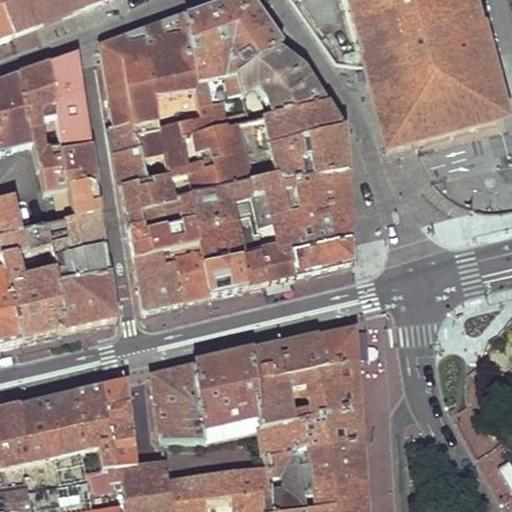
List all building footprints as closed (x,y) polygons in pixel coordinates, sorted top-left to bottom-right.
[(0,0),(0,15),(11,40),(87,11),(101,6),(96,0),(0,0)] [(511,0),(348,0),(366,64),(362,69),(384,154),(415,146),(496,125),(461,0),(511,0)] [(208,14),(182,23),(195,100),(199,111),(215,110),(213,90),(237,85),(244,79),(276,53),(280,49),(265,27),(252,8),(237,4),(208,14)] [(0,44),(11,40),(0,15),(0,44)] [(99,52),(97,56),(110,132),(129,128),(136,154),(145,187),(169,182),(170,187),(186,182),(185,176),(180,149),(189,147),(232,137),(248,132),(244,121),(229,125),(225,110),(215,110),(199,111),(200,125),(160,134),(156,113),(174,110),(173,104),(195,100),(182,23),(134,40),(114,47),(99,52)] [(288,63),(276,53),(244,79),(269,108),(270,125),(324,107),(300,71),(288,63)] [(56,163),(88,155),(80,108),(73,60),(59,64),(45,69),(52,123),(55,151),(56,163)] [(32,74),(18,79),(28,150),(37,199),(50,197),(60,196),(56,163),(55,151),(41,152),(39,124),(52,123),(45,69),(32,74)] [(0,154),(28,150),(18,79),(3,85),(0,86),(0,154)] [(279,224),(348,214),(347,197),(341,134),(333,121),(324,107),(270,125),(259,129),(276,187),(249,192),(256,220),(259,232),(279,229),(279,224)] [(110,147),(113,160),(136,154),(129,128),(110,132),(107,133),(110,147)] [(189,206),(249,192),(232,137),(189,147),(194,173),(185,176),(186,182),(170,187),(175,210),(189,206)] [(116,177),(119,193),(145,187),(136,154),(113,160),(116,177)] [(60,196),(93,188),(90,172),(88,155),(56,163),(60,196)] [(124,224),(126,236),(138,234),(180,224),(192,222),(189,206),(175,210),(170,187),(169,182),(145,187),(119,193),(121,203),(124,224)] [(64,225),(97,217),(95,204),(93,188),(60,196),(64,225)] [(256,220),(249,192),(189,206),(192,222),(194,231),(248,221),(256,220)] [(60,196),(50,197),(55,227),(64,225),(60,196)] [(7,206),(0,207),(0,240),(14,237),(7,206)] [(290,262),(350,245),(350,231),(348,214),(279,224),(279,229),(259,232),(266,254),(288,251),(290,262)] [(45,265),(103,251),(100,236),(97,217),(64,225),(55,227),(39,231),(45,265)] [(129,252),(132,266),(159,259),(168,257),(198,251),(200,260),(204,274),(238,266),(245,294),(255,292),(265,290),(258,255),(248,221),(194,231),(192,222),(180,224),(180,232),(139,240),(138,234),(126,236),(129,252)] [(0,282),(18,348),(38,344),(58,339),(50,293),(45,265),(39,231),(14,237),(0,240),(0,282)] [(290,262),(295,283),(323,276),(351,269),(350,245),(290,262)] [(50,293),(107,279),(105,266),(103,251),(45,265),(50,293)] [(198,251),(168,257),(170,266),(200,260),(198,251)] [(258,255),(265,290),(280,287),(295,283),(290,262),(288,251),(266,254),(258,255)] [(159,259),(132,266),(136,292),(140,316),(147,319),(165,314),(185,309),(179,286),(175,271),(162,273),(159,259)] [(204,280),(209,303),(226,299),(245,294),(238,266),(204,274),(204,280)] [(50,293),(58,339),(85,333),(114,326),(111,303),(107,279),(50,293)] [(204,280),(179,286),(185,309),(197,306),(209,303),(204,280)] [(0,352),(18,348),(0,282),(0,352)] [(355,367),(353,331),(334,336),(316,341),(324,373),(355,367)] [(324,373),(316,341),(296,345),(278,349),(285,384),(324,373)] [(285,384),(278,349),(264,353),(251,356),(254,392),(285,384)] [(221,363),(193,369),(202,447),(260,436),(254,392),(251,356),(221,363)] [(358,412),(357,391),(355,367),(324,373),(285,384),(254,392),(260,436),(358,412)] [(202,447),(193,369),(182,372),(162,377),(154,379),(162,446),(202,447)] [(112,390),(100,393),(108,473),(138,469),(125,386),(112,390)] [(86,396),(73,399),(79,462),(91,462),(93,475),(108,473),(100,393),(86,396)] [(45,406),(18,412),(25,511),(91,511),(89,497),(111,493),(110,486),(108,473),(93,475),(80,477),(79,462),(73,399),(45,406)] [(4,415),(0,415),(0,511),(25,511),(18,412),(4,415)] [(358,412),(260,436),(265,476),(268,502),(262,502),(263,511),(315,511),(315,500),(363,489),(361,452),(358,412)] [(163,468),(138,469),(108,473),(110,486),(120,485),(126,511),(169,511),(166,488),(163,468)] [(265,476),(166,488),(169,511),(263,511),(262,502),(268,502),(265,476)] [(364,511),(363,489),(315,500),(315,511),(364,511)]
